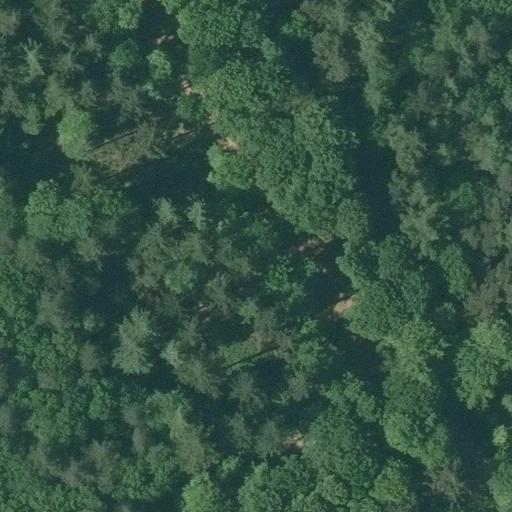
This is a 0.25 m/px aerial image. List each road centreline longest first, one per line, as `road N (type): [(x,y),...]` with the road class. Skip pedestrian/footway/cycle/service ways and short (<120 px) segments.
road 1 (unclassified): [(443,413),(187,0)]
road 2 (track): [(297,511),(511,321)]
road 3 (unclassified): [(333,511),(443,413)]
